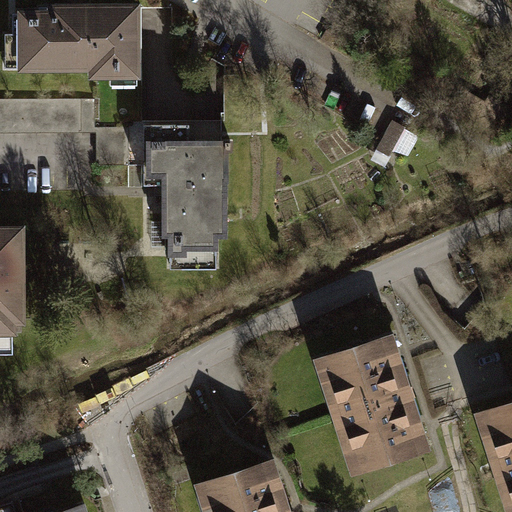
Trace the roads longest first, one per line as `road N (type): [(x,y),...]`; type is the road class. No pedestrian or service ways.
road 1 (residential): [(129,511),(105,429),(121,400),(387,268),(511,219)]
road 2 (residential): [(369,94),(208,0)]
